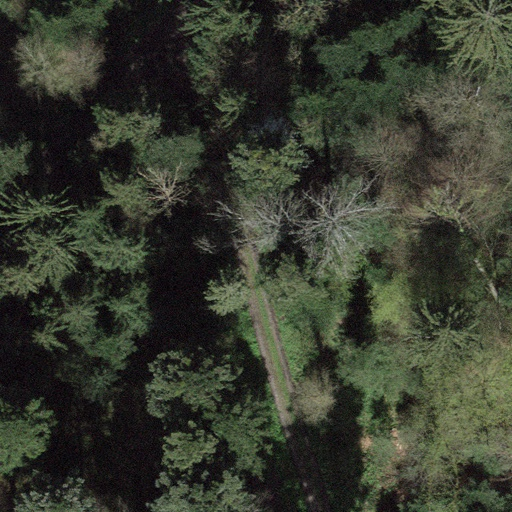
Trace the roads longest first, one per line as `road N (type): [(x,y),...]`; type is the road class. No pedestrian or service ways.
road 1 (track): [(315,511),(151,61)]
road 2 (track): [(0,252),(205,0)]
